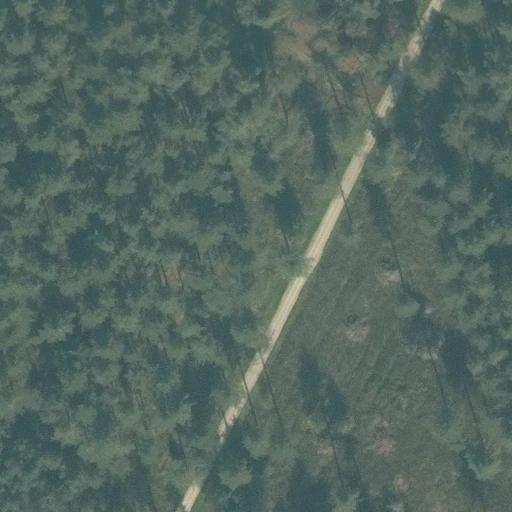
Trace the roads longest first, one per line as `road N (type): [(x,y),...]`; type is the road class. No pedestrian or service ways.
road 1 (track): [(181,511),(435,0)]
road 2 (track): [(230,0),(511,170)]
